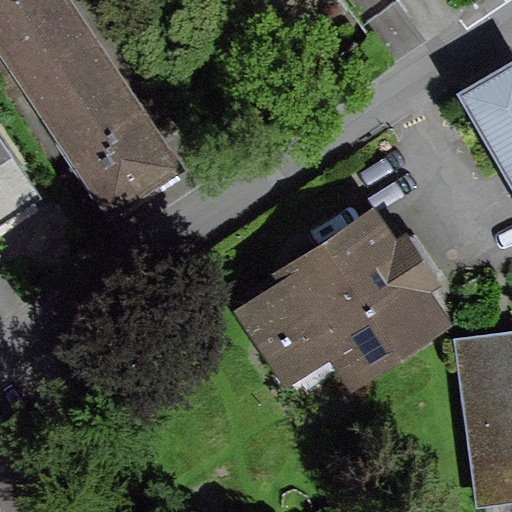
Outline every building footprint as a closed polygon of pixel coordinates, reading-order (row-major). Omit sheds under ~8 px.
[(0,0),(0,45),(108,209),(184,159),(79,0),(0,0)] [(511,50),(454,85),(511,183),(511,50)] [(0,221),(43,193),(0,126),(0,221)] [(329,351),(349,382),(452,314),(430,282),(440,275),(405,223),(395,229),(373,195),(270,263),(276,272),(232,302),(284,381),(329,351)] [(477,506),(511,500),(511,329),(455,337),(477,506)]
